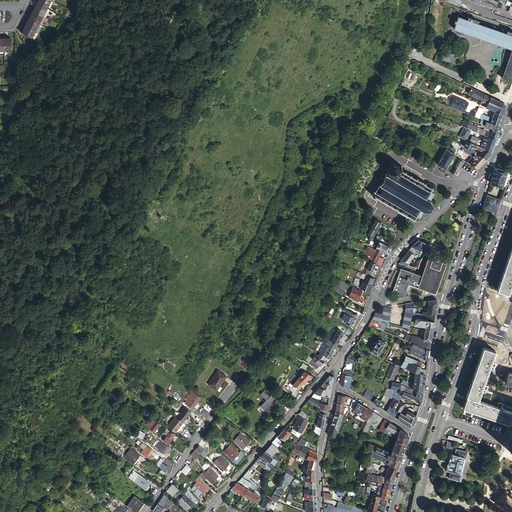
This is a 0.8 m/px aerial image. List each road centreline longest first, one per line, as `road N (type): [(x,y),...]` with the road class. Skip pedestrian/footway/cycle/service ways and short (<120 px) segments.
road 1 (track): [(179,0),(51,234),(0,302)]
road 2 (track): [(27,266),(76,240),(144,176),(240,0)]
road 3 (tertiary): [(441,419),(511,191)]
road 4 (unclassified): [(470,182),(435,179),(387,153),(364,200),(417,227)]
road 5 (residential): [(338,359),(206,511)]
road 6 (residential): [(144,511),(240,377),(239,360)]
road 7 (tertiary): [(447,294),(416,433)]
road 8 (residential): [(335,390),(318,467),(320,511)]
